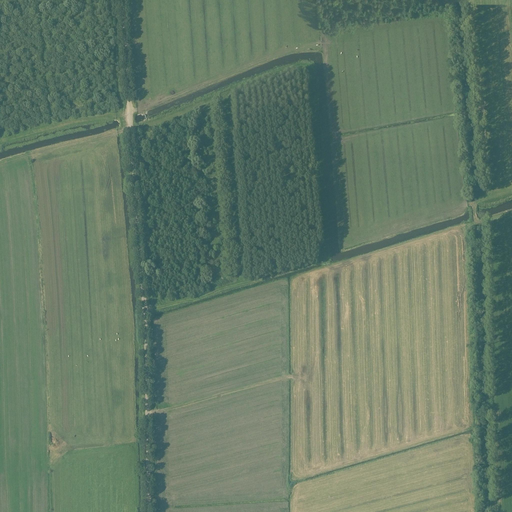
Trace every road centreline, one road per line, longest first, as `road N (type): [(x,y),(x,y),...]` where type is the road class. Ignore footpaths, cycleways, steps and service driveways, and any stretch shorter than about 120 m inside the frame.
road 1 (unclassified): [(147,511),(145,315),(123,0)]
road 2 (track): [(338,257),(145,315)]
